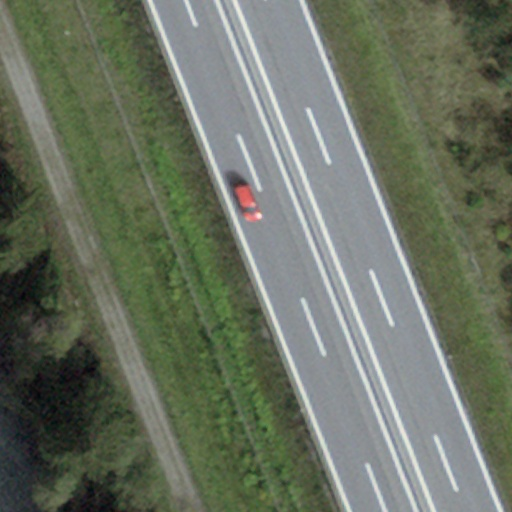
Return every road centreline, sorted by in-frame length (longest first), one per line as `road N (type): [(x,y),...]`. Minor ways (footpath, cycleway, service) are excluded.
road 1 (trunk): [(185,0),(385,511)]
road 2 (trunk): [(470,511),(273,0)]
